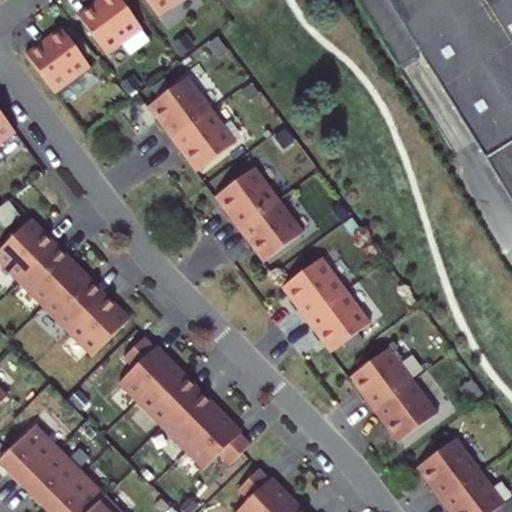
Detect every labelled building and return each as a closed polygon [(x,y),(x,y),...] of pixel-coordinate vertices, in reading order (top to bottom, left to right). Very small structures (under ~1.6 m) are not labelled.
[(85,17),(116,56),(151,29),(127,0),(113,0),(100,10),(98,7),(85,17)] [(100,10),(113,0),(107,0),(98,7),(100,10)] [(152,0),(166,18),(189,0),(152,0)] [(511,0),(360,0),(395,56),(417,42),(511,195),(511,0)] [(79,27),(71,33),(89,57),(98,50),(79,27)] [(68,28),(45,45),(48,48),(70,32),(68,28)] [(71,33),(70,32),(48,48),(45,45),(33,54),(63,94),(98,68),(89,57),(71,33)] [(179,85),(143,112),(153,125),(149,128),(166,150),(206,121),(179,85)] [(0,147),(22,131),(0,102),(0,147)] [(206,121),(166,150),(181,170),(184,168),(195,183),(232,156),(206,121)] [(247,175),(211,202),(220,215),(217,218),(234,240),(274,210),(247,175)] [(274,210),(234,240),(249,260),(252,258),(263,273),(300,246),(274,210)] [(3,256),(28,281),(64,245),(39,220),(3,256)] [(28,281),(53,306),(89,270),(64,245),(28,281)] [(315,264),(279,292),(288,305),(285,307),(302,329),(342,299),(315,264)] [(53,306),(77,330),(113,294),(89,270),(53,306)] [(77,330),(103,355),(139,319),(113,294),(77,330)] [(342,299),(302,329),(317,350),(320,347),(331,362),(368,335),(342,299)] [(129,382),(148,400),(184,364),(166,346),(165,346),(155,336),(133,357),(144,368),(129,382)] [(383,354),(346,381),(356,394),(353,397),(370,419),(409,389),(383,354)] [(184,364),(148,400),(172,424),(208,389),(184,364)] [(0,413),(16,397),(0,381),(0,413)] [(172,424),(197,449),(233,413),(208,389),(172,424)] [(409,389),(370,419),(385,439),(388,437),(399,452),(436,425),(409,389)] [(252,431),(233,413),(197,449),(215,467),(229,453),(240,464),(261,442),(251,432),(252,431)] [(45,426),(9,462),(32,485),(68,449),(45,426)] [(451,444),(414,471),(424,484),(421,486),(437,508),(477,479),(451,444)] [(32,485),(55,508),(91,472),(68,449),(32,485)] [(245,511),(282,511),(300,495),(282,476),(281,477),(270,466),(249,487),(259,498),(245,511)] [(55,508),(59,511),(98,511),(115,495),(91,472),(55,508)] [(501,511),(477,479),(437,508),(439,511),(501,511)] [(98,511),(131,511),(115,495),(98,511)] [(316,511),(300,495),(282,511),(316,511)]
